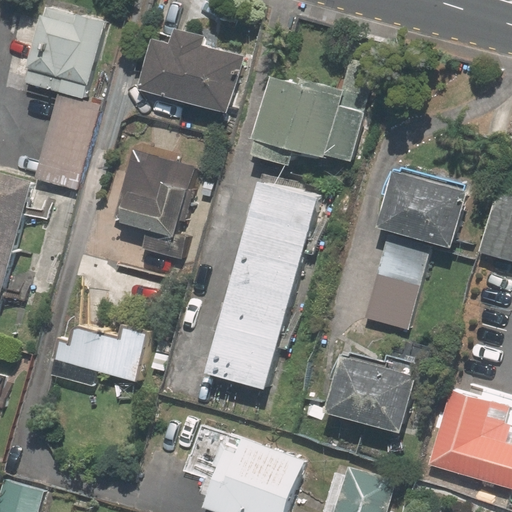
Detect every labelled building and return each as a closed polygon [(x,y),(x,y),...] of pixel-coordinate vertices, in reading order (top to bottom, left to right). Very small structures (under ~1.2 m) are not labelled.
[(98,95),(120,17),(58,1),(37,79),(98,95)] [(243,107),(256,53),(214,42),(217,30),(189,22),(184,43),(165,38),(153,83),(243,107)] [(352,55),(345,83),(290,70),(271,149),(307,157),(311,142),(369,156),(391,65),(352,55)] [(45,174),(0,162),(0,313),(14,317),(52,176),(88,186),(110,103),(67,92),(45,174)] [(194,259),(219,161),(144,141),(125,215),(161,224),(154,249),(194,259)] [(473,244),(490,184),(413,162),(396,222),(473,244)] [(339,191),(278,174),(224,368),(285,385),(339,191)] [(511,252),(511,186),(509,186),(494,248),(511,252)] [(373,316),(418,328),(440,243),(396,231),(373,316)] [(145,320),(141,333),(82,314),(69,354),(89,360),(84,375),(107,383),(112,367),(156,381),(173,329),(145,320)] [(421,429),(439,373),(361,346),(342,402),(421,429)] [(511,399),(464,384),(440,461),(511,482),(511,399)] [(0,389),(0,433),(9,404),(0,389)] [(188,472),(222,481),(215,506),(238,511),(303,511),(320,452),(257,435),(202,421),(188,472)] [(397,511),(407,476),(356,462),(343,511),(397,511)] [(48,511),(55,486),(14,476),(4,511),(48,511)]
